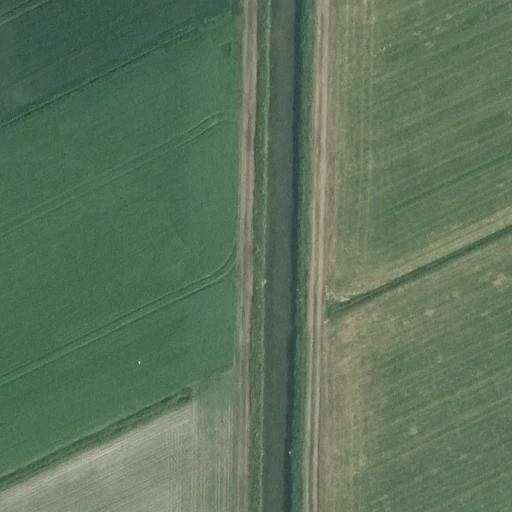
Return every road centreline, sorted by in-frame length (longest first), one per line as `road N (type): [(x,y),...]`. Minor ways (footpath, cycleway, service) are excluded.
road 1 (track): [(241,511),(249,0)]
road 2 (track): [(313,511),(319,0)]
